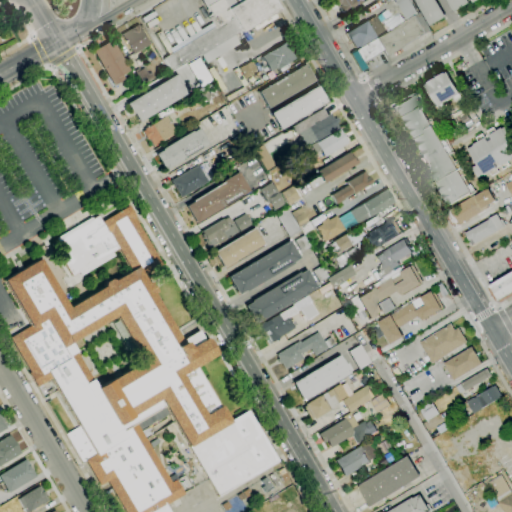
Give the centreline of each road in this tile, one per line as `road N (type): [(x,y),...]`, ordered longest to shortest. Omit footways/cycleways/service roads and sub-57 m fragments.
road 1 (secondary): [(56,43),(338,511)]
road 2 (secondary): [(511,366),(300,0)]
road 3 (residential): [(511,6),(358,98)]
road 4 (residential): [(0,362),(88,511)]
